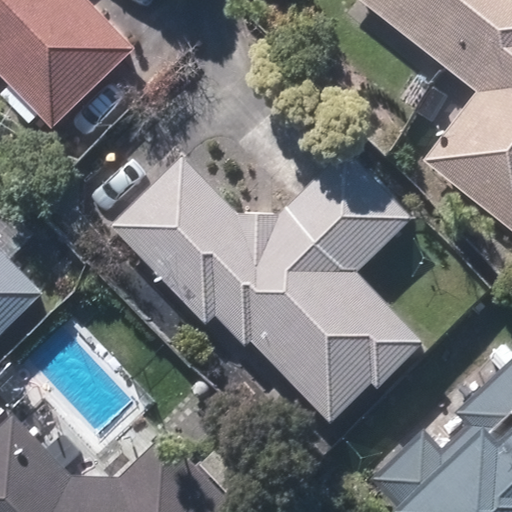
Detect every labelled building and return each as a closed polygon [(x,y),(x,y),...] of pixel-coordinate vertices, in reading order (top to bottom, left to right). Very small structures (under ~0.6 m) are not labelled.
[(0,0),(0,59),(66,130),(150,51),(101,0),(0,0)] [(438,160),(511,218),(511,0),(380,0),(493,90),(438,160)] [(363,153),(292,220),(249,219),(194,160),(125,226),(218,323),(230,312),(259,343),(264,337),(343,420),(387,380),(393,386),(436,345),(369,274),(426,220),(363,153)] [(0,347),(54,295),(0,239),(0,347)] [(51,263),(72,284),(94,262),(72,241),(51,263)] [(384,479),(415,511),(511,511),(511,376),(472,415),(483,428),(454,455),(433,432),(384,479)] [(254,511),(284,484),(240,438),(208,468),(179,438),(133,480),(84,479),(27,419),(0,445),(0,511),(254,511)]
